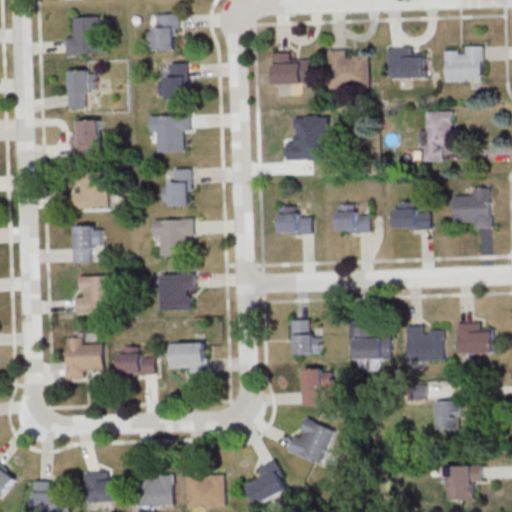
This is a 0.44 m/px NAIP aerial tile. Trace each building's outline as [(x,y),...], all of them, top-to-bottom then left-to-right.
[(151,26),(151,50),(180,50),(180,13),(159,13),(159,26),(151,26)] [(69,34),(69,53),(106,53),(106,16),(76,16),(76,34),(69,34)] [(485,46),(448,46),(448,80),(485,80),(485,46)] [(428,77),(428,56),(416,56),(416,47),(390,47),(390,77),(428,77)] [(372,85),(371,54),(351,54),(351,49),(331,49),(331,85),(372,85)] [(293,52),(276,52),(276,84),(313,84),(313,60),(293,60),(293,52)] [(189,99),(189,62),(170,62),(170,82),(162,82),(162,99),(189,99)] [(98,69),(71,69),(71,106),(98,106),(98,69)] [(455,110),(429,110),(429,130),(424,130),(424,160),(445,160),(445,145),(454,145),(455,110)] [(153,114),(153,139),(160,139),(161,150),(185,150),(185,139),(191,139),(191,114),(153,114)] [(104,119),(82,119),(82,132),(73,132),(73,156),(103,156),(104,119)] [(166,205),(195,205),(195,168),(175,168),(175,181),(166,181),(166,205)] [(111,207),(111,170),(76,170),(76,207),(111,207)] [(493,186),(475,187),(475,195),(456,196),(457,221),(476,220),(476,228),(494,228),(493,186)] [(433,229),(433,211),(420,211),(420,201),(398,201),(398,229),(433,229)] [(340,231),(373,231),(373,214),(360,214),(360,203),(340,203),(340,231)] [(315,212),(282,212),(282,234),(315,234),(315,212)] [(196,236),(195,217),(156,218),(156,238),(165,238),(165,256),(186,255),(186,236),(196,236)] [(76,225),(76,262),(95,262),(95,249),(104,249),(104,225),(76,225)] [(197,272),(162,272),(162,308),(189,308),(189,293),(197,293),(197,272)] [(79,312),(114,311),(113,275),(78,275),(79,312)] [(294,354),(323,354),(323,332),(313,332),(313,318),(294,318),(294,354)] [(496,353),(496,331),(486,331),(486,322),(461,322),(461,353),(496,353)] [(410,325),(410,360),(447,360),(447,325),(410,325)] [(357,326),(358,359),(394,359),(394,336),(377,336),(377,326),(357,326)] [(69,336),(68,377),(87,377),(88,368),(106,369),(106,344),(86,343),(87,336),(69,336)] [(210,342),(172,342),(172,371),(210,371),(210,342)] [(158,374),(158,355),(145,355),(145,346),(121,346),(121,374),(158,374)] [(304,404),(327,404),(327,368),(304,368),(304,404)] [(439,429),(464,429),(464,400),(439,400),(439,429)] [(325,462),(337,428),(310,419),(305,433),(298,430),(291,451),(325,462)] [(0,498),(1,499),(21,477),(0,457),(0,498)] [(260,469),(264,479),(249,485),(257,504),(292,490),(280,460),(260,469)] [(450,499),(476,499),(476,481),(485,481),(485,464),(450,464),(450,499)] [(87,502),(125,502),(125,481),(112,481),(112,471),(87,471),(87,502)] [(227,471),(190,471),(190,507),(227,507),(227,471)] [(140,472),(140,506),(178,506),(178,472),(140,472)] [(36,511),(72,511),(73,491),(56,491),(56,480),(36,480),(36,511)]
